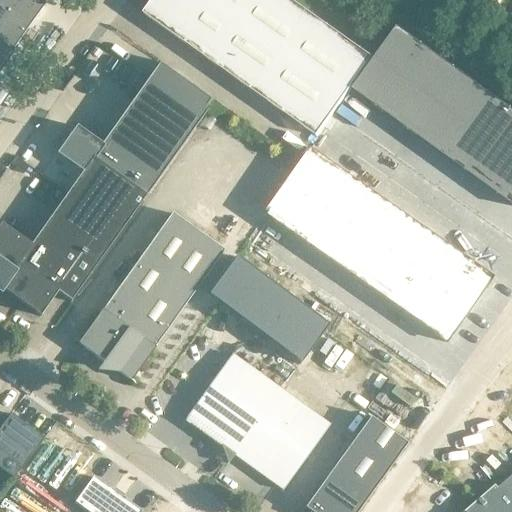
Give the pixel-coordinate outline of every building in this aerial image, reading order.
[(0,0),(0,69),(45,5),(37,0),(0,0)] [(154,0),(143,16),(317,138),(372,59),(288,0),(154,0)] [(91,37),(112,51),(125,31),(104,17),(91,37)] [(511,203),(511,110),(397,27),(351,91),(511,205),(511,203)] [(102,146),(76,128),(56,156),(82,174),(31,247),(1,226),(0,227),(0,291),(1,290),(41,318),(57,294),(71,304),(214,101),(161,63),(102,146)] [(433,239),(304,156),(259,226),(389,308),(433,239)] [(371,181),(366,188),(386,202),(391,194),(371,181)] [(225,251),(172,214),(79,345),(131,382),(225,251)] [(236,257),(209,296),(302,362),(330,325),(236,257)] [(185,421),(283,491),(330,426),(232,356),(185,421)] [(332,395),(337,385),(322,378),(317,387),(332,395)] [(0,432),(0,465),(16,478),(45,439),(13,415),(0,432)] [(358,511),(406,445),(366,416),(365,418),(368,420),(304,509),(307,511),(358,511)] [(178,435),(172,445),(193,457),(199,448),(178,435)] [(69,511),(78,493),(36,473),(27,491),(69,511)] [(108,490),(92,478),(73,504),(83,511),(138,511),(124,501),(109,490),(108,490)] [(511,478),(499,491),(511,505),(511,478)] [(511,511),(511,505),(499,491),(497,488),(468,511),(511,511)]
